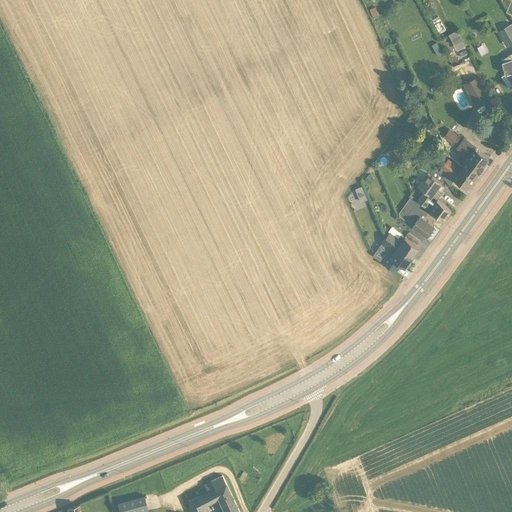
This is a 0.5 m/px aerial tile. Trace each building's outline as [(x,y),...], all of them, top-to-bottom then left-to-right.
[(379,15),(375,7),(370,10),(373,17),(379,15)] [(511,42),(511,23),(497,32),(503,43),(507,40),(509,44),(511,42)] [(456,49),(465,46),(459,29),(450,33),(456,49)] [(511,52),(508,55),(511,60),(502,63),(505,74),(511,85),(511,84),(511,52)] [(473,102),(487,94),(478,77),(464,85),(473,102)] [(465,161),(461,167),(475,177),(489,157),(458,134),(451,143),(464,153),(461,157),(465,161)] [(438,171),(444,179),(450,185),(455,178),(467,187),(468,187),(475,177),(461,167),(458,170),(455,167),(456,166),(447,159),(438,171)] [(429,173),(442,182),(444,179),(438,171),(434,166),(429,173)] [(418,200),(419,201),(430,209),(444,219),(451,209),(432,195),(442,182),(429,173),(425,170),(420,178),(423,180),(419,186),(425,191),(418,200)] [(374,179),(369,174),(364,179),(370,184),(374,179)] [(362,186),(355,189),(361,203),(367,200),(362,186)] [(430,209),(419,201),(407,216),(416,222),(413,226),(427,236),(434,226),(420,216),(422,214),(425,216),(430,209)] [(390,232),(386,237),(413,257),(420,247),(417,245),(420,241),(409,233),(405,237),(401,235),(399,238),(390,232)] [(413,257),(386,237),(372,256),(395,273),(402,264),(405,267),(413,257)] [(239,511),(222,476),(204,484),(207,492),(188,502),(192,511),(239,511)] [(147,511),(144,499),(117,506),(118,511),(147,511)]
